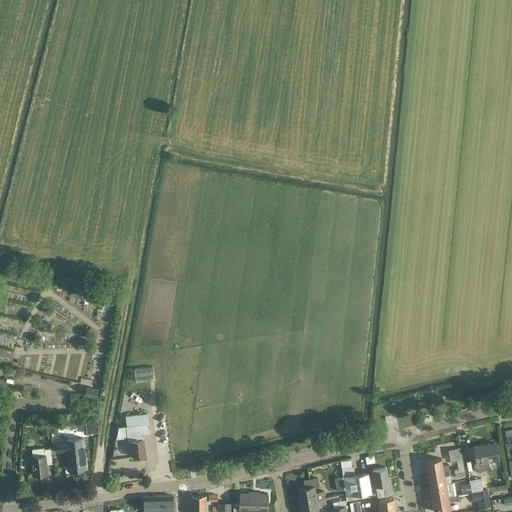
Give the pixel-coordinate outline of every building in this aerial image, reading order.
[(149,396),(150,385),(128,385),(128,395),(149,396)] [(99,389),(86,387),(84,395),(97,398),(99,389)] [(131,441),(133,457),(146,455),(143,434),(150,433),(148,413),(125,416),(126,426),(128,441),(131,441)] [(66,451),(68,470),(88,468),(87,458),(86,458),(83,438),(56,441),(57,452),(66,451)] [(496,441),(473,445),(476,463),(499,460),(496,441)] [(32,456),(34,475),(47,474),(46,464),(52,463),(51,448),(44,449),(45,455),(32,456)] [(457,460),(458,468),(464,467),(461,448),(448,450),(450,461),(457,460)] [(426,461),(428,474),(449,470),(448,465),(443,465),(442,458),(426,461)] [(343,476),(347,500),(393,492),(391,476),(388,477),(386,467),(373,469),(375,485),(370,485),(368,472),(343,476)] [(454,469),(456,478),(465,476),(464,467),(458,468),(454,469)] [(428,474),(430,486),(451,483),(449,470),(428,474)] [(298,488),(300,502),(325,498),(324,490),(315,493),(314,486),(320,485),(318,477),(303,480),(304,487),(298,488)] [(469,484),(471,492),(472,492),(483,490),(481,478),(469,479),(470,484),(469,484)] [(430,486),(432,499),(456,495),(454,482),(451,483),(430,486)] [(471,492),(469,484),(461,485),(462,494),(471,492)] [(232,511),(244,511),(253,511),(254,493),(240,493),(240,503),(233,503),(232,511)] [(262,511),(267,511),(268,494),(254,493),(253,511),(263,511),(262,511)] [(432,499),(435,511),(450,509),(449,501),(459,500),(459,494),(456,495),(432,499)] [(145,510),(144,511),(154,511),(154,510),(173,510),(173,496),(144,496),(145,510)] [(206,511),(206,496),(192,496),(191,511),(206,511)] [(300,502),(301,511),(318,511),(318,506),(326,504),(325,498),(300,502)] [(381,511),(388,511),(396,511),(394,498),(379,500),(381,511)] [(230,511),(231,502),(218,502),(218,507),(212,506),(212,511),(230,511)]
